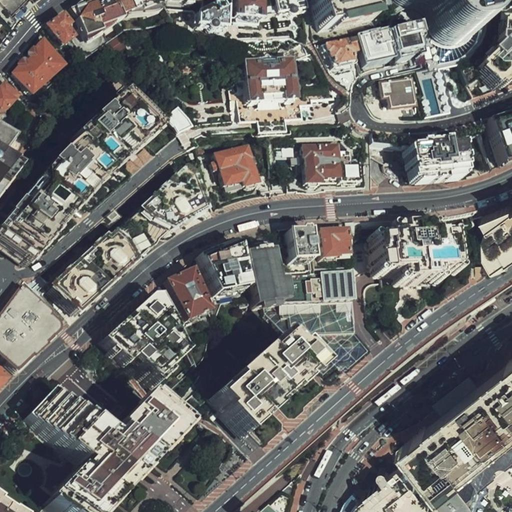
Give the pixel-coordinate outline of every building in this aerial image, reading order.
[(0,0),(0,4),(13,17),(29,0),(0,0)] [(86,0),(80,3),(72,10),(67,11),(75,22),(83,42),(85,47),(113,26),(122,23),(120,19),(123,19),(126,22),(155,18),(158,16),(152,0),(86,0)] [(299,0),(270,0),(271,20),(302,17),(299,0)] [(363,0),(309,0),(320,42),(368,30),(366,8),(363,0)] [(418,19),(422,25),(424,37),(427,43),(432,46),(440,50),(448,51),(456,49),(461,46),(467,42),(471,36),(472,28),(465,7),(469,0),(387,0),(388,6),(391,11),(397,15),(411,15),(418,19)] [(0,46),(18,23),(0,5),(0,46)] [(70,25),(64,15),(60,17),(67,28),(70,25)] [(67,28),(60,17),(44,29),(54,42),(55,42),(59,47),(72,38),(67,28)] [(478,74),(473,77),(491,98),(495,94),(498,98),(509,88),(505,85),(511,76),(511,30),(505,27),(496,26),(495,45),(488,58),(475,70),(478,74)] [(417,42),(413,31),(385,36),(392,66),(419,61),(415,45),(417,42)] [(383,36),(358,41),(360,69),(381,63),(380,54),(385,52),(383,36)] [(28,97),(61,69),(41,43),(10,76),(28,97)] [(356,44),(316,49),(327,71),(352,67),(351,57),(358,57),(356,44)] [(286,60),(242,63),(240,72),(243,107),(292,104),(290,69),(286,60)] [(411,81),(374,85),(375,103),(386,102),(386,114),(414,112),(411,81)] [(0,113),(3,113),(16,99),(4,84),(0,88),(0,113)] [(38,181),(0,219),(0,259),(16,276),(70,222),(155,137),(118,101),(79,141),(38,181)] [(173,110),(162,119),(174,139),(187,129),(173,110)] [(511,113),(475,126),(492,172),(511,162),(511,113)] [(0,177),(2,179),(23,150),(0,134),(0,177)] [(336,145),(296,147),(300,193),(357,189),(356,167),(348,167),(348,154),(337,155),(336,145)] [(249,146),(213,154),(221,190),(239,186),(240,190),(258,185),(249,146)] [(458,148),(403,154),(406,185),(460,181),(458,148)] [(177,170),(44,291),(70,319),(132,262),(150,247),(160,237),(174,229),(201,217),(188,183),(177,170)] [(486,236),(496,263),(511,254),(511,252),(511,204),(487,220),(486,236)] [(454,279),(451,235),(430,237),(429,223),(386,225),(387,233),(367,234),(370,280),(387,279),(387,292),(435,290),(435,280),(454,279)] [(338,234),(310,235),(311,267),(339,268),(338,234)] [(310,235),(284,236),(286,268),(311,267),(310,235)] [(233,245),(195,262),(212,309),(238,299),(233,245)] [(271,249),(244,251),(249,311),(254,311),(255,320),(276,318),(276,312),(286,311),(283,286),(275,286),(271,249)] [(210,319),(190,272),(163,287),(182,334),(210,319)] [(353,333),(347,277),(314,277),(314,283),(305,283),(283,286),(286,311),(276,312),(276,318),(287,319),(288,330),(297,337),(353,333)] [(19,288),(0,312),(0,361),(12,372),(56,334),(56,328),(19,288)] [(147,303),(101,345),(122,368),(127,364),(161,399),(191,368),(161,306),(147,303)] [(279,338),(207,401),(240,438),(315,373),(295,350),(292,352),(279,338)] [(511,360),(403,444),(440,490),(444,487),(458,505),(460,506),(463,506),(466,507),(470,506),(473,504),(476,502),(477,500),(479,497),(479,494),(479,491),(478,487),(476,485),(466,471),(511,434),(511,360)] [(51,394),(21,424),(75,477),(41,511),(42,511),(123,511),(186,449),(142,406),(104,445),(51,394)] [(478,487),(479,491),(496,477),(495,476),(495,474),(496,472),(496,471),(498,469),(499,468),(501,468),(502,468),(504,468),(505,469),(506,469),(511,464),(511,434),(466,471),(476,485),(478,487)] [(440,490),(403,444),(398,449),(397,466),(391,471),(387,466),(380,466),(380,472),(383,478),(366,491),(367,494),(363,497),(356,503),(353,509),(351,511),(454,511),(456,510),(440,490)]
